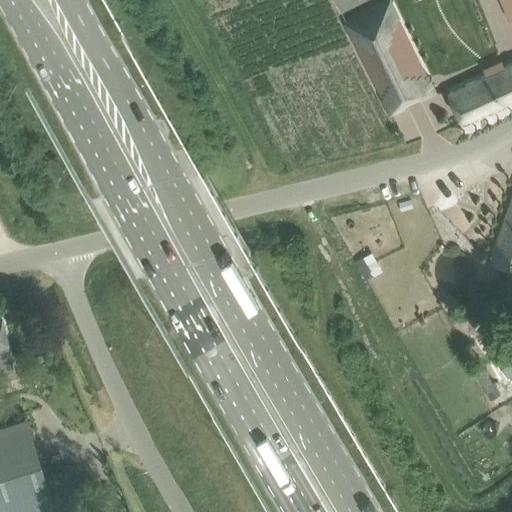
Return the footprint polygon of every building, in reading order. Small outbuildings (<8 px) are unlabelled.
[(74,0),(85,25),(96,20),(87,0),(74,0)] [(335,0),(340,10),(359,0),(335,0)] [(390,1),(346,22),(391,112),(405,105),(403,100),(417,93),(420,98),(434,91),(390,1)] [(511,98),(511,62),(449,92),(464,121),(511,98)] [(511,202),(493,261),(510,266),(503,287),(511,289),(511,202)] [(266,339),(278,333),(251,285),(240,291),(266,339)] [(0,346),(8,344),(0,309),(0,346)] [(504,370),(511,364),(511,346),(496,358),(504,370)] [(487,389),(497,383),(487,363),(477,368),(487,389)] [(496,387),(488,391),(491,397),(499,393),(496,387)] [(0,511),(72,511),(87,508),(74,465),(43,474),(25,416),(0,423),(0,511)]
